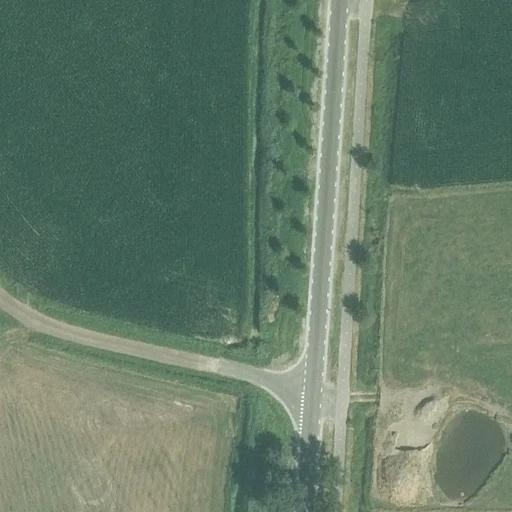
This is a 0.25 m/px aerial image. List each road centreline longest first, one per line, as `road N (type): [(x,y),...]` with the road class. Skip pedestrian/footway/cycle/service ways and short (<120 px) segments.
road 1 (unclassified): [(309,511),(340,0)]
road 2 (track): [(319,388),(134,351),(35,321),(0,296)]
